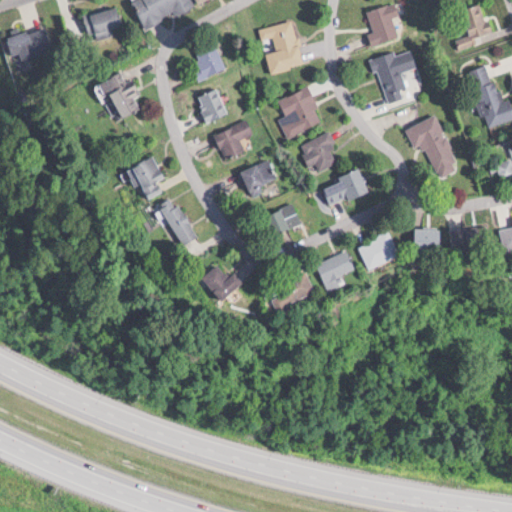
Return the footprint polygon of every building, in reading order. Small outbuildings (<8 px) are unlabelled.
[(133,0),(147,27),(194,3),(192,0),(133,0)] [(368,32),(372,45),(400,37),(395,17),(400,16),(397,2),(368,10),(373,31),(368,32)] [(458,47),(493,35),(482,2),(461,9),(466,25),(452,30),(458,47)] [(123,25),(117,6),(88,14),(94,33),(123,25)] [(305,62),(294,18),(259,27),(270,71),(305,62)] [(41,26),(9,36),(16,58),(48,47),(41,26)] [(227,66),(218,45),(189,59),(199,79),(227,66)] [(387,102),(403,97),(401,91),(410,88),(398,49),(374,57),(387,102)] [(511,95),(500,99),(491,64),(472,68),(486,125),(511,118),(511,95)] [(100,81),(117,120),(142,109),(136,96),(143,94),(137,81),(130,84),(124,71),(100,81)] [(198,94),(208,120),(229,112),(219,86),(198,94)] [(279,97),(285,115),(280,116),(287,135),(324,121),(311,86),(279,97)] [(416,148),(426,144),(438,174),(460,165),(438,114),(407,127),(416,148)] [(215,134),(229,159),(247,149),(241,138),(255,130),(247,116),(215,134)] [(316,163),(319,170),(342,159),(328,131),(300,145),(311,166),(316,163)] [(146,183),(151,195),(164,189),(160,180),(167,177),(157,154),(130,166),(139,186),(146,183)] [(241,171),(252,191),(279,176),(268,157),(241,171)] [(372,190),(363,167),(340,175),(342,180),(328,186),(335,205),(372,190)] [(203,236),(177,194),(163,203),(189,245),(203,236)] [(269,215),(279,235),(306,222),(296,202),(269,215)] [(421,228),(422,251),(504,248),(504,225),(456,226),(421,228)] [(377,270),(408,255),(396,230),(365,244),(377,270)] [(364,269),(355,249),(325,263),(338,291),(351,285),(347,276),(364,269)] [(210,277),(233,301),(252,282),(242,272),(237,276),(224,263),(210,277)] [(291,293),(282,298),(289,311),(325,292),(314,270),(286,285),(291,293)]
